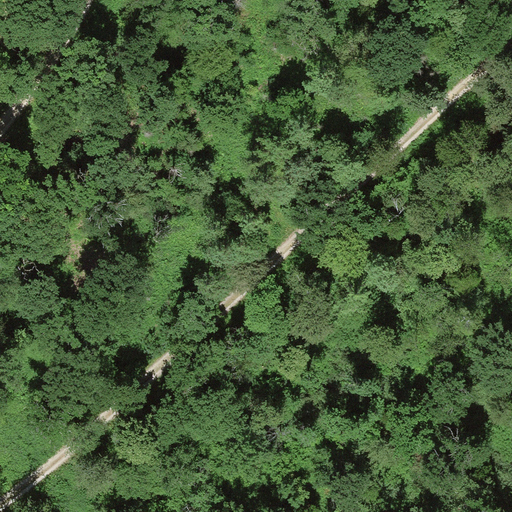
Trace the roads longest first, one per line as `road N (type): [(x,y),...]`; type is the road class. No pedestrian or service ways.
road 1 (track): [(0,505),(101,429),(511,54)]
road 2 (track): [(0,137),(95,0)]
